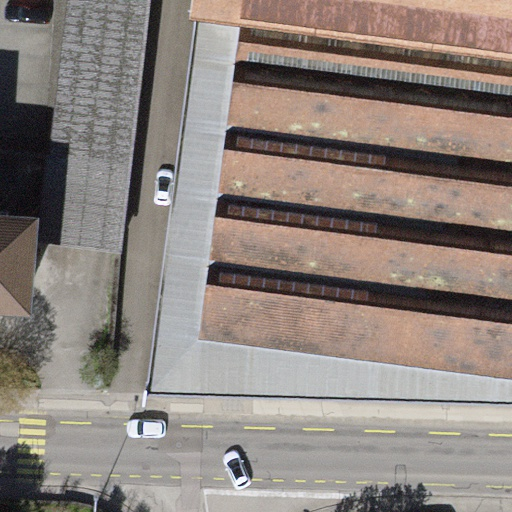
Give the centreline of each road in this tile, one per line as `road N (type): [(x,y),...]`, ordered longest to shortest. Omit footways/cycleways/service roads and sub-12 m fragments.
road 1 (primary): [(511,464),(194,454)]
road 2 (primary): [(194,454),(0,449)]
